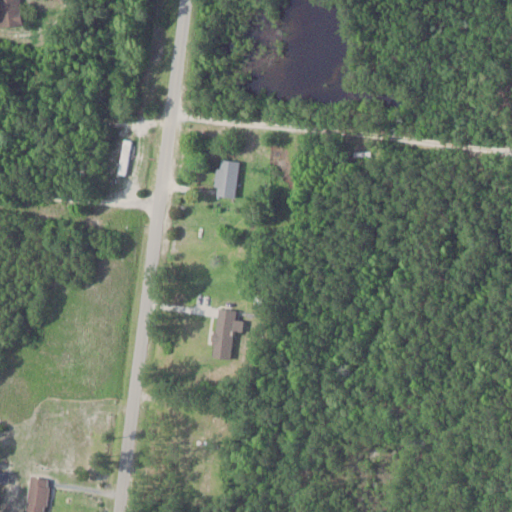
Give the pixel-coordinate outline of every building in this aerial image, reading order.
[(0,0),(0,25),(21,25),(20,0),(0,0)] [(132,140),(123,138),(117,173),(127,175),(132,140)] [(215,195),(236,196),(238,159),(216,158),(215,195)] [(231,360),(237,310),(217,307),(211,358),(231,360)] [(211,492),(211,463),(191,463),(191,492),(211,492)] [(47,511),(47,477),(27,477),(27,511),(47,511)]
